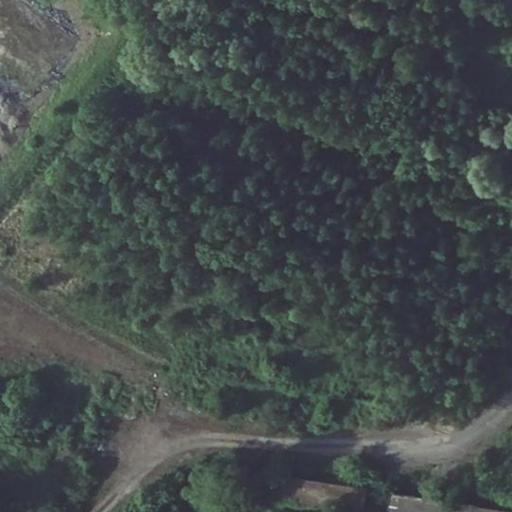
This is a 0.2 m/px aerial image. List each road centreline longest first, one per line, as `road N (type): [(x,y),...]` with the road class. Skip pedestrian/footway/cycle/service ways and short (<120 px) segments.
road 1 (track): [(169,417),(350,445),(426,435),(511,400)]
road 2 (unknown): [(76,511),(144,446),(194,421)]
